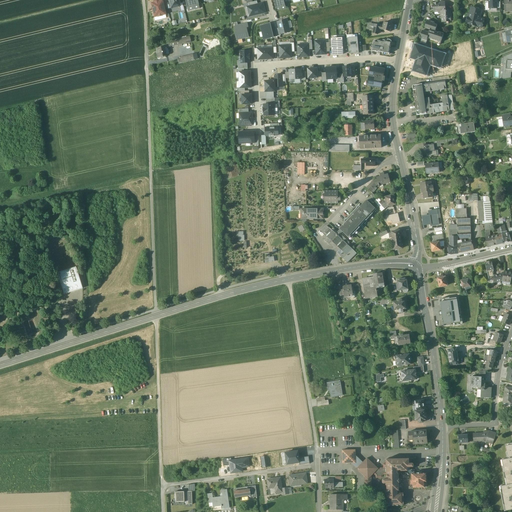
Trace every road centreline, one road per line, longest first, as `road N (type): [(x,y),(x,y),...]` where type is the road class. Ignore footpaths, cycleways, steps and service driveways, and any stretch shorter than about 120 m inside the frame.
road 1 (tertiary): [(0,365),(255,286),(372,264),(412,265)]
road 2 (track): [(144,0),(156,315)]
road 3 (residential): [(399,62),(257,66),(260,147)]
road 4 (tertiary): [(412,265),(418,250),(391,107),(399,62)]
road 5 (track): [(161,486),(156,315)]
road 6 (tertiary): [(442,425),(417,269)]
road 7 (unclassified): [(317,465),(161,486)]
road 8 (residential): [(442,425),(493,422),(496,377),(511,332)]
road 9 (track): [(217,167),(220,296)]
